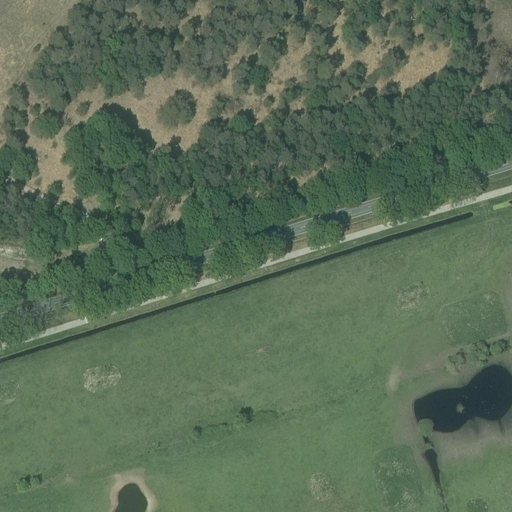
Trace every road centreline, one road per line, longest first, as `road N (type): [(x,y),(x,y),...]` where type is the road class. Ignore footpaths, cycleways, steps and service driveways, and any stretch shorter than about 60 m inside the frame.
road 1 (secondary): [(0,321),(511,164)]
road 2 (track): [(116,284),(98,223),(0,177)]
